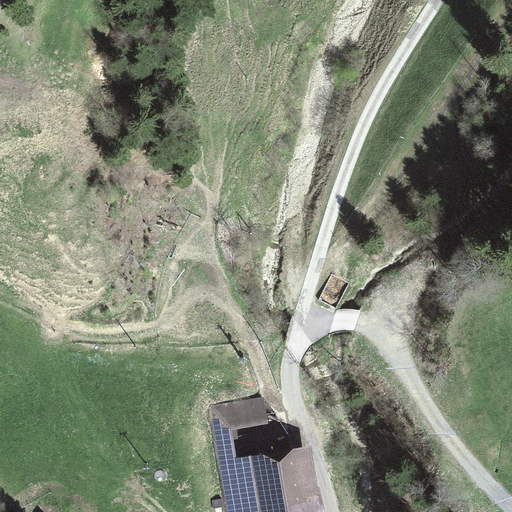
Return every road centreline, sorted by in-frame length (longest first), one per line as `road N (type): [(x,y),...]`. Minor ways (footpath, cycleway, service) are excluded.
road 1 (track): [(331,511),(292,398),(292,358),(364,118),(434,0)]
road 2 (track): [(0,296),(79,331),(117,336),(152,329),(196,293),(216,290),(235,309),(273,391),(292,398)]
road 3 (track): [(299,327),(331,320),(374,329),(465,457),(511,505)]
